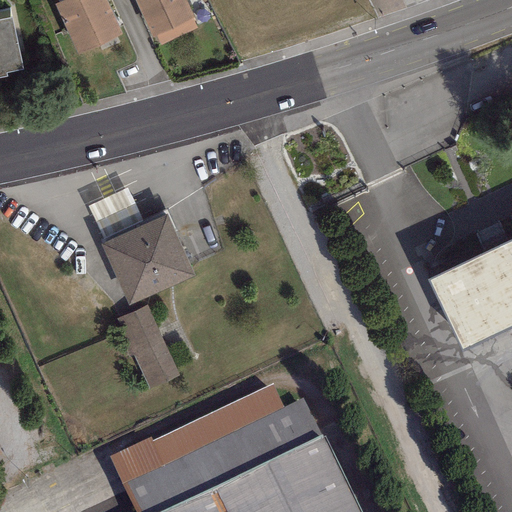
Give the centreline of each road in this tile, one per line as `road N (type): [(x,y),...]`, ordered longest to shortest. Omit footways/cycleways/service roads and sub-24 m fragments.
road 1 (primary): [(0,161),(245,99),(511,8)]
road 2 (track): [(439,511),(245,99)]
